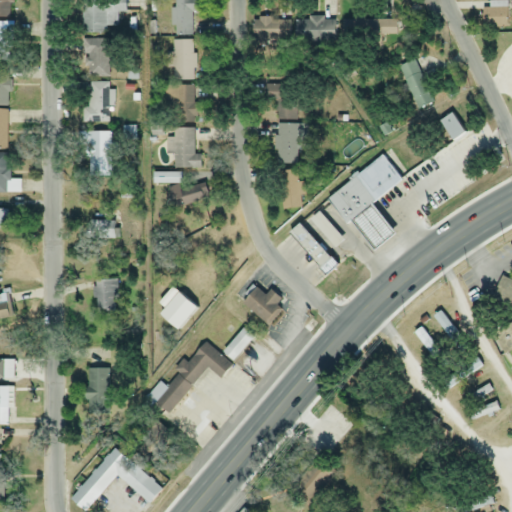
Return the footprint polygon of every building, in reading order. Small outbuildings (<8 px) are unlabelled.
[(0,0),(0,18),(11,18),(10,0),(0,0)] [(106,34),(106,27),(117,27),(117,13),(126,13),(126,0),(82,0),(82,34),(106,34)] [(193,36),(192,0),(172,0),(173,36),(193,36)] [(507,28),(507,2),(482,2),(482,28),(507,28)] [(268,47),(268,40),(290,40),(290,20),(256,19),(256,46),(268,47)] [(335,19),(295,19),(295,45),(335,45),(335,19)] [(397,38),(397,19),(342,20),(343,38),(397,38)] [(0,23),(0,57),(13,57),(13,24),(0,23)] [(109,78),(109,40),(82,40),(82,56),(88,56),(88,78),(109,78)] [(173,41),(173,81),(195,81),(195,41),(173,41)] [(399,67),(416,110),(433,104),(415,60),(399,67)] [(0,107),(10,107),(10,76),(0,75),(0,107)] [(90,84),(90,124),(112,124),(112,84),(90,84)] [(298,121),(298,86),(276,86),(276,121),(298,121)] [(166,109),(173,109),(173,123),(196,123),(196,87),(166,87),(166,109)] [(451,145),(464,137),(452,114),(438,121),(451,145)] [(307,126),(276,126),(276,165),(298,165),(298,143),(307,143),(307,126)] [(200,155),(194,155),(194,129),(172,129),(172,169),(200,169),(200,155)] [(111,133),(90,133),(90,174),(111,174),(111,133)] [(370,205),(401,182),(382,157),(325,199),(345,226),(350,222),(372,253),(393,237),(370,205)] [(279,171),(280,211),(300,210),(298,170),(279,171)] [(154,184),(167,184),(167,175),(154,175),(154,184)] [(203,201),(200,185),(173,191),(177,208),(203,201)] [(307,222),(333,251),(343,241),(318,213),(307,222)] [(114,221),(97,221),(97,241),(114,241),(114,221)] [(324,278),(336,268),(300,226),(288,235),(324,278)] [(511,282),(511,349),(503,355),(491,335),(511,322),(511,309),(490,299),(501,277),(511,282)] [(118,280),(94,280),(94,312),(118,312),(118,280)] [(282,315),(273,291),(263,295),(260,288),(244,294),(257,325),(282,315)] [(0,320),(13,318),(9,294),(0,295),(0,320)] [(433,318),(451,342),(459,336),(441,312),(433,318)] [(222,351),(231,361),(254,338),(244,328),(222,351)] [(414,334),(432,356),(438,351),(420,329),(414,334)] [(187,364),(182,361),(173,372),(193,387),(207,369),(221,380),(232,364),(203,342),(187,364)] [(482,367),(475,356),(440,381),(447,391),(482,367)] [(89,415),(110,414),(109,357),(88,358),(89,415)] [(0,379),(15,380),(15,360),(0,359),(0,379)] [(160,383),(145,399),(166,417),(188,392),(175,380),(167,389),(160,383)] [(0,425),(9,425),(8,388),(0,387),(0,425)] [(163,451),(174,438),(157,422),(145,435),(163,451)] [(449,451),(455,457),(466,446),(460,440),(449,451)] [(86,511),(116,477),(149,505),(165,486),(116,445),(70,500),(85,511),(86,511)]
